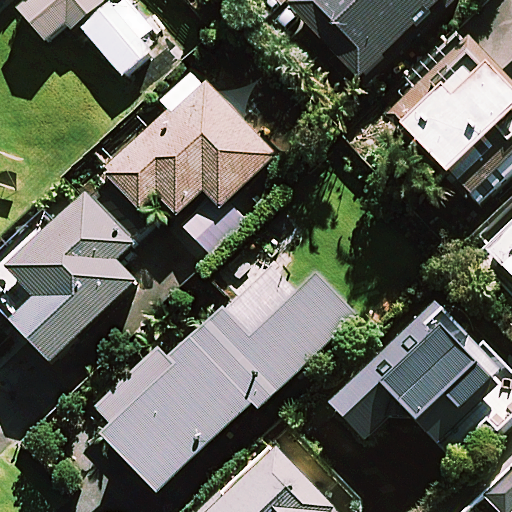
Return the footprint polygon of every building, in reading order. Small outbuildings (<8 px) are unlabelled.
[(102,0),(35,0),(22,11),(51,44),(102,0)] [(166,46),(128,0),(89,32),(126,78),(166,46)] [(451,0),(305,0),(296,9),(364,81),(451,0)] [(511,179),(511,86),(496,70),(464,100),(456,92),(414,131),(485,205),(511,179)] [(280,160),(200,73),(168,103),(177,113),(110,174),(146,213),(164,197),(183,218),(209,194),(225,211),(280,160)] [(142,243),(95,195),(15,272),(82,342),(143,284),(122,262),(142,243)] [(511,232),(493,251),(511,271),(511,232)] [(302,296),(276,269),(176,363),(163,350),(92,418),(166,495),(260,405),(266,411),(368,314),(328,272),(302,296)] [(511,399),(511,384),(442,311),(342,406),(375,441),(412,406),(456,452),(511,399)] [(338,511),(282,449),(211,511),(338,511)] [(511,511),(511,482),(491,502),(500,511),(511,511)]
